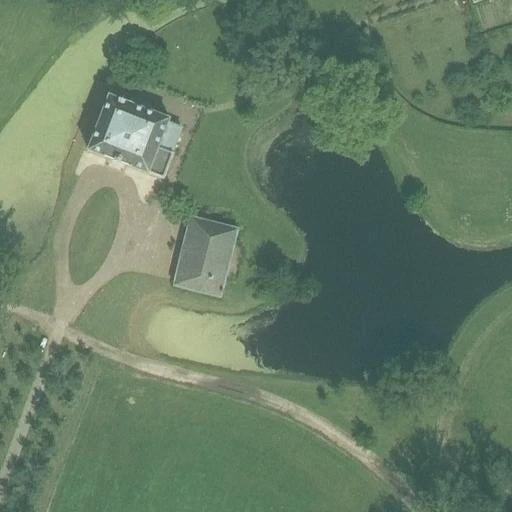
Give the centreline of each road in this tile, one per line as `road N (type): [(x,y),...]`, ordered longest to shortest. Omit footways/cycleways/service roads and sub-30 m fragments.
road 1 (track): [(57,329),(158,370),(279,404),(394,479),(415,511)]
road 2 (unclassified): [(0,484),(57,329)]
